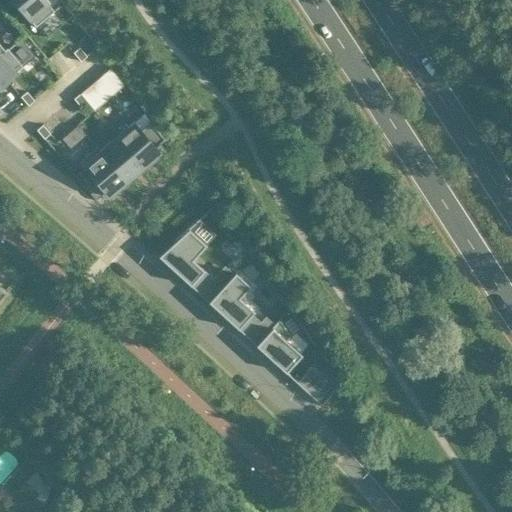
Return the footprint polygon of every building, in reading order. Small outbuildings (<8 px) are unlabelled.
[(12,0),(35,27),(54,11),(52,9),(60,2),(59,0),(12,0)] [(5,50),(0,54),(0,84),(22,66),(21,65),(34,54),(20,36),(6,47),(4,49),(5,50)] [(79,47),(73,52),(80,61),(86,56),(79,47)] [(110,68),(100,76),(112,92),(122,84),(110,68)] [(26,91),(20,96),(28,105),(34,100),(26,91)] [(81,107),(87,102),(79,93),(73,98),(81,107)] [(137,101),(114,116),(122,128),(145,112),(137,101)] [(133,122),(116,136),(142,167),(159,153),(154,147),(164,139),(151,122),(140,131),(135,125),(133,122)] [(42,124),(36,129),(44,138),(50,133),(42,124)] [(100,150),(99,150),(125,181),(142,167),(116,136),(100,150)] [(97,146),(79,161),(104,192),(108,196),(125,181),(99,150),(100,150),(97,146)] [(201,183),(208,193),(220,184),(213,175),(201,183)] [(188,228),(157,255),(190,285),(203,269),(192,259),(205,244),(188,228)] [(203,269),(190,285),(207,301),(226,281),(217,273),(212,278),(203,269)] [(226,281),(207,301),(237,328),(253,310),(239,297),(249,285),(234,271),(226,281)] [(237,328),(246,336),(260,321),(262,319),(253,310),(237,328)] [(262,319),(260,321),(268,329),(273,324),(265,316),(262,319)] [(268,329),(255,344),(285,372),(301,354),(286,340),(290,335),(279,318),(273,324),(268,329)] [(255,344),(268,329),(260,321),(246,336),(255,344)] [(305,372),(297,381),(301,384),(303,386),(322,404),(335,390),(313,370),(309,376),(305,372)] [(36,470),(26,481),(39,493),(35,497),(42,504),(46,500),(50,486),(38,475),(39,474),(36,470)] [(53,494),(47,511),(62,511),(68,504),(53,494)]
